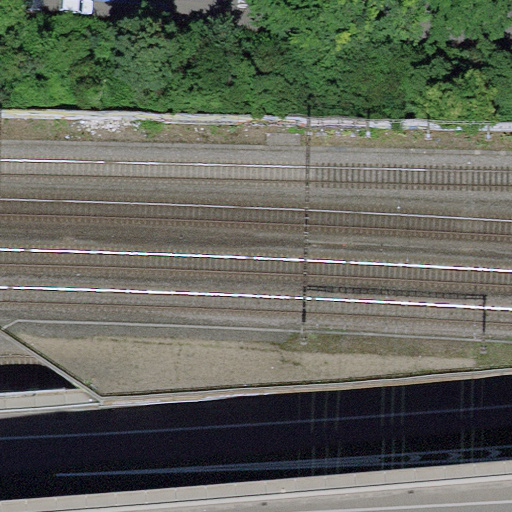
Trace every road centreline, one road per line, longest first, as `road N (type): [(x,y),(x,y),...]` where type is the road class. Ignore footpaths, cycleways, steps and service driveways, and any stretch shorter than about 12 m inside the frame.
road 1 (motorway): [(511,462),(0,479)]
road 2 (residential): [(222,0),(511,21)]
